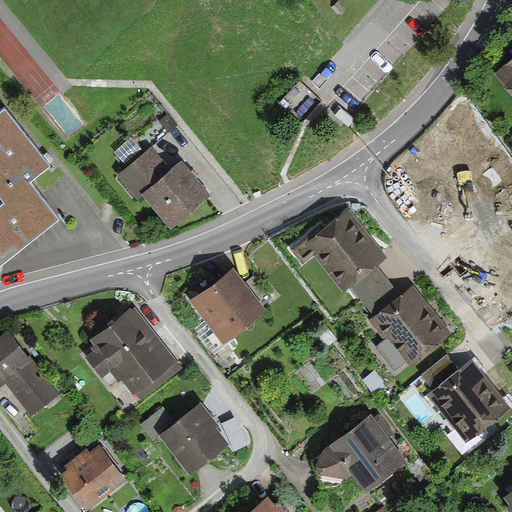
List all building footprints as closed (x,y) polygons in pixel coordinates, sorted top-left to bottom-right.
[(511,67),(500,78),(511,90),(511,67)] [(0,192),(6,201),(31,182),(52,165),(6,108),(0,112),(0,192)] [(505,188),(468,135),(406,178),(443,231),(505,188)] [(179,163),(164,175),(145,152),(116,175),(134,198),(142,192),(169,225),(206,197),(179,163)] [(31,182),(6,201),(0,206),(0,265),(60,219),(31,182)] [(511,299),(511,207),(477,234),(493,256),(483,263),(511,300),(511,299)] [(370,262),(375,258),(345,218),(324,234),(319,228),(289,250),(299,263),(316,250),(342,283),(345,280),(370,262)] [(375,319),(400,300),(370,262),(345,280),(375,319)] [(193,299),(224,337),(268,300),(249,277),(240,285),(228,270),(193,299)] [(419,349),(440,333),(408,294),(400,300),(375,319),(403,354),(415,344),(419,349)] [(89,343),(96,351),(87,359),(99,373),(110,364),(139,400),(177,369),(129,310),(89,343)] [(0,375),(30,414),(54,396),(4,333),(0,336),(0,375)] [(434,394),(460,375),(444,354),(419,374),(434,394)] [(478,424),(499,409),(469,369),(460,375),(434,394),(459,428),(446,438),(458,454),(485,434),(478,424)] [(189,470),(223,444),(194,408),(161,434),(189,470)] [(326,485),(342,481),(360,468),(371,485),(407,459),(390,435),(395,431),(387,420),(380,425),(372,414),(316,455),(326,485)] [(85,504),(118,479),(95,449),(63,474),(85,504)] [(269,494),(247,511),(288,511),(279,500),(276,502),(269,494)]
